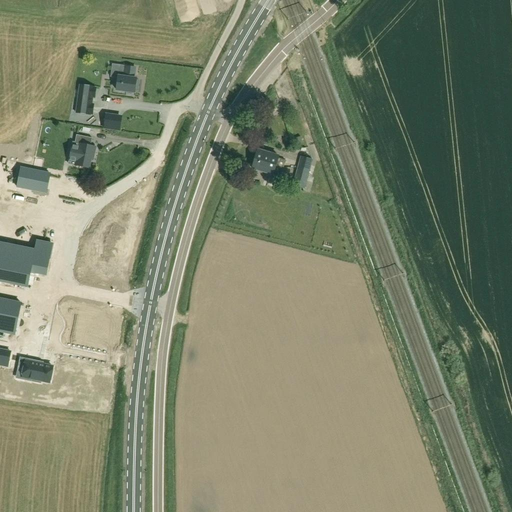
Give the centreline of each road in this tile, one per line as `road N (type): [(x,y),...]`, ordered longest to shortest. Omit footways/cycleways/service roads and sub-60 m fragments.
road 1 (unclassified): [(160,511),(164,338),(208,169),(251,84),(338,0)]
road 2 (primary): [(131,511),(141,357),(167,227),(221,81),(269,0)]
